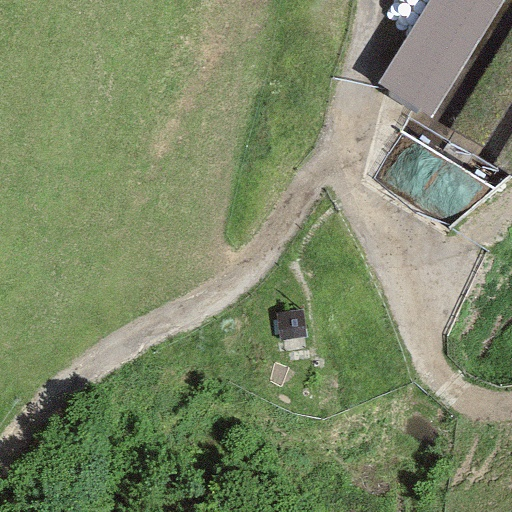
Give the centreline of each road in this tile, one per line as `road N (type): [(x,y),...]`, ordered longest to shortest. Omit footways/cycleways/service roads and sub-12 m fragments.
road 1 (track): [(0,462),(29,422),(99,361),(250,270),(345,150),(376,0)]
road 2 (track): [(511,402),(446,392),(358,202),(345,150)]
